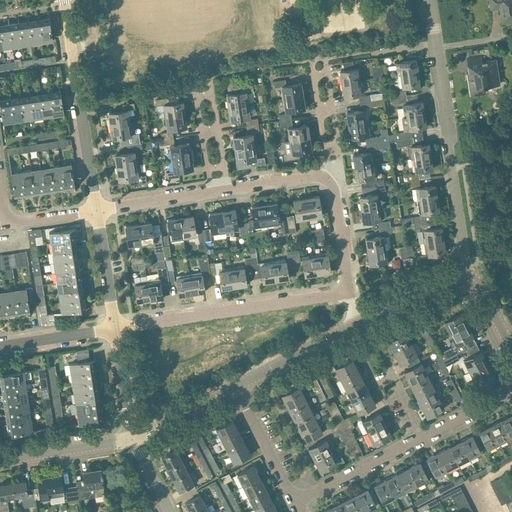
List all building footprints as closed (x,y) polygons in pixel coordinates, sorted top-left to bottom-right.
[(217,46),(236,43),(232,23),(233,23),(228,0),(110,0),(118,41),(119,41),(122,60),(140,57),(138,45),(161,41),(163,55),(200,49),(197,35),(214,32),(217,46)] [(511,0),(490,0),(492,11),(501,9),(503,24),(511,22),(511,0)] [(52,39),(49,20),(39,21),(42,41),(52,39)] [(39,21),(29,23),(32,42),(42,41),(39,21)] [(32,42),(29,23),(19,24),(22,44),(32,42)] [(12,45),(22,44),(19,24),(9,26),(12,45)] [(12,45),(9,26),(0,27),(0,31),(2,47),(12,45)] [(472,95),(487,93),(486,87),(500,85),(496,62),(483,64),(483,58),(468,60),(471,81),(470,81),(471,86),(470,86),(471,94),(472,93),(472,95)] [(20,60),(14,61),(15,63),(16,69),(23,68),(22,62),(21,62),(20,60)] [(396,64),(398,76),(418,73),(416,61),(396,64)] [(378,66),(378,68),(380,79),(386,78),(384,65),(378,66)] [(373,80),(380,79),(378,68),(378,66),(371,67),(373,80)] [(340,72),(342,85),(359,82),(358,76),(361,76),(360,69),(340,72)] [(418,73),(398,76),(400,89),(420,86),(418,73)] [(275,88),(282,86),(284,100),(303,97),(302,84),(287,87),(286,79),(274,81),(275,88)] [(360,88),(359,82),(342,85),(344,97),(364,94),(363,88),(360,88)] [(254,91),(253,84),(233,87),(235,94),(227,96),(229,108),(248,105),(246,92),(254,91)] [(393,91),(394,98),(407,96),(406,90),(393,91)] [(63,113),(60,93),(50,95),(53,115),(53,118),(64,116),(63,113)] [(53,115),(50,95),(40,96),(43,116),(53,115)] [(371,102),(370,95),(358,97),(360,103),(371,102)] [(43,116),(40,96),(30,98),(33,118),(43,116)] [(407,96),(394,98),(395,104),(402,103),(405,117),(401,118),(407,118),(424,115),(423,102),(408,104),(407,96)] [(286,112),(305,109),(303,97),(284,100),(286,112)] [(33,118),(30,98),(20,99),(23,119),(24,123),(34,122),(33,118)] [(164,105),(166,118),(185,115),(183,102),(168,105),(167,98),(155,100),(156,107),(164,105)] [(23,119),(20,99),(11,101),(14,121),(23,119)] [(14,121),(11,101),(0,102),(3,122),(14,121)] [(123,112),(108,114),(110,126),(130,123),(128,111),(135,110),(134,103),(122,105),(123,112)] [(250,118),(248,105),(229,108),(231,120),(250,118)] [(347,114),(349,127),(368,124),(367,111),(347,114)] [(278,115),(279,122),(292,120),(290,113),(278,115)] [(187,127),(185,115),(166,118),(168,130),(187,127)] [(396,141),(413,138),(411,130),(426,128),(424,115),(407,118),(401,118),(403,131),(406,130),(406,132),(395,134),(396,141)] [(259,125),(258,118),(245,120),(246,127),(259,125)] [(130,123),(110,126),(112,139),(119,138),(120,146),(128,144),(128,145),(142,143),(140,133),(135,134),(133,123),(130,123)] [(368,124),(349,127),(350,139),(357,138),(358,140),(365,139),(365,140),(366,145),(379,143),(389,142),(388,135),(371,138),(370,136),(370,135),(369,130),(368,124)] [(310,139),(308,126),(289,129),(291,142),(310,139)] [(160,133),(161,140),(173,138),(172,131),(160,133)] [(233,137),(235,150),(255,147),(253,134),(233,137)] [(161,140),(162,146),(174,144),(173,138),(161,140)] [(413,143),(413,138),(396,141),(397,147),(407,146),(409,160),(431,157),(429,144),(415,146),(415,143),(413,143)] [(310,139),(291,142),(283,143),(285,155),(286,161),(298,158),(297,154),(312,151),(310,139)] [(170,147),(172,160),(192,157),(190,144),(170,147)] [(256,158),(255,147),(235,150),(237,162),(236,162),(237,169),(266,164),(265,157),(256,158)] [(273,149),(266,150),(268,164),(275,163),(273,149)] [(115,155),(117,168),(137,165),(135,153),(115,155)] [(353,156),(355,168),(375,165),(373,153),(353,156)] [(194,169),(192,157),(172,160),(174,171),(167,172),(168,179),(180,177),(179,171),(194,169)] [(431,157),(409,160),(408,160),(409,168),(412,168),(413,172),(433,169),(431,157)] [(147,182),(146,176),(142,176),(140,165),(137,165),(117,168),(119,181),(126,179),(127,183),(128,185),(147,182)] [(375,165),(355,168),(357,181),(377,178),(376,171),(375,165)] [(71,167),(61,169),(64,189),(74,187),(71,167)] [(64,189),(61,169),(51,170),(54,190),(64,189)] [(51,170),(41,172),(44,192),(54,190),(51,170)] [(21,172),(21,173),(22,175),(25,195),(25,197),(31,196),(30,194),(34,193),(31,173),(31,171),(21,172)] [(44,192),(41,172),(31,173),(34,193),(44,192)] [(407,182),(419,180),(418,174),(406,176),(407,181),(407,182)] [(25,195),(22,175),(11,176),(14,196),(25,195)] [(420,186),(419,180),(407,182),(408,188),(420,186)] [(417,196),(419,195),(420,201),(437,199),(435,186),(416,189),(417,196)] [(379,195),(360,198),(361,210),(379,208),(381,207),(380,201),(379,195)] [(310,218),(322,217),(319,197),(307,199),(310,218)] [(296,220),(310,218),(307,199),(294,201),(296,220)] [(413,218),(401,220),(402,226),(413,224),(426,222),(424,213),(434,212),(439,211),(437,199),(420,201),(418,202),(418,208),(419,214),(420,217),(413,218)] [(280,223),(277,204),(264,206),(267,225),(280,223)] [(248,222),(245,223),(247,235),(253,234),(252,227),(254,227),(267,225),(264,206),(251,208),(253,220),(251,220),(248,221),(248,222)] [(379,208),(361,210),(363,223),(383,220),(387,219),(385,207),(381,207),(379,208)] [(235,210),(222,212),(225,232),(226,236),(233,234),(233,230),(238,230),(235,210)] [(213,233),(225,232),(222,212),(210,214),(213,233)] [(290,234),(296,233),(293,216),(287,217),(290,234)] [(193,217),(180,218),(183,238),(196,236),(193,217)] [(283,235),(290,234),(287,217),(281,218),(283,235)] [(168,220),(171,240),(183,238),(180,218),(168,220)] [(426,222),(413,224),(414,230),(426,229),(426,230),(422,231),(424,244),(444,241),(442,228),(437,229),(427,230),(426,222)] [(164,249),(161,237),(161,236),(153,237),(151,223),(138,225),(141,244),(153,243),(156,261),(165,259),(164,249)] [(241,236),(247,235),(245,223),(239,224),(241,236)] [(129,246),(141,244),(138,225),(126,227),(129,246)] [(313,237),(325,235),(324,228),(311,230),(313,237)] [(41,229),(27,231),(30,247),(36,246),(35,237),(42,236),(41,229)] [(52,233),(53,244),(74,241),(76,240),(74,230),(52,233)] [(204,230),(197,231),(199,243),(206,242),(204,230)] [(168,235),(161,237),(164,249),(170,248),(169,240),(168,235)] [(368,252),(388,249),(386,237),(366,240),(368,252)] [(55,254),(75,251),(74,241),(53,244),(55,254)] [(420,263),(428,262),(427,256),(446,253),(444,241),(424,244),(425,254),(419,255),(420,263)] [(206,252),(204,243),(197,245),(199,254),(206,252)] [(388,249),(368,252),(370,264),(390,261),(389,255),(388,249)] [(77,260),(75,251),(55,254),(56,264),(77,260)] [(293,251),(286,252),(288,265),(295,264),(293,251)] [(27,252),(20,253),(23,267),(29,266),(27,252)] [(20,253),(14,254),(16,268),(23,267),(20,253)] [(315,255),(318,275),(331,273),(328,253),(315,255)] [(10,269),(16,268),(14,254),(8,255),(10,269)] [(4,270),(10,269),(8,255),(2,256),(4,270)] [(318,275),(315,255),(302,257),(305,276),(318,275)] [(209,265),(209,264),(208,257),(198,258),(201,272),(189,274),(189,277),(192,294),(205,292),(202,277),(211,276),(211,275),(209,265)] [(263,283),(276,281),(273,261),(257,264),(256,257),(251,258),(253,270),(261,269),(263,283)] [(234,288),(247,286),(245,271),(253,270),(251,258),(244,259),(245,266),(231,268),(234,288)] [(273,261),(276,281),(289,279),(286,259),(273,261)] [(400,267),(399,259),(394,260),(392,263),(393,268),(400,267)] [(78,270),(77,260),(56,264),(58,273),(78,270)] [(131,265),(132,272),(145,270),(144,263),(131,265)] [(169,283),(167,271),(166,267),(165,267),(161,267),(157,268),(158,278),(147,280),(150,301),(163,299),(160,285),(169,284),(169,283)] [(234,288),(231,268),(218,270),(221,290),(234,288)] [(78,270),(58,273),(59,283),(80,280),(78,270)] [(179,296),(192,294),(189,277),(189,274),(176,276),(179,296)] [(81,290),(80,280),(59,283),(61,293),(81,290)] [(137,303),(150,301),(147,280),(134,282),(137,303)] [(27,291),(16,293),(19,313),(30,312),(28,301),(34,300),(32,289),(26,290),(27,291)] [(81,290),(61,293),(62,303),(83,300),(81,290)] [(16,293),(6,294),(9,315),(19,313),(16,293)] [(0,316),(9,315),(6,294),(0,295),(0,316)] [(83,300),(62,303),(64,314),(84,310),(83,300)] [(46,306),(39,307),(42,327),(55,325),(54,313),(47,314),(46,306)] [(445,322),(451,334),(468,325),(462,314),(445,322)] [(426,329),(440,322),(438,316),(423,323),(426,329)] [(430,336),(426,329),(423,323),(418,326),(425,339),(430,336)] [(444,353),(440,355),(443,362),(457,355),(467,350),(463,342),(473,337),(474,337),(468,325),(451,334),(454,341),(451,343),(453,347),(444,351),(445,353),(444,353)] [(412,344),(406,333),(389,341),(394,353),(412,344)] [(434,344),(430,336),(425,339),(429,347),(434,344)] [(418,356),(412,344),(394,353),(400,365),(418,356)] [(79,363),(72,364),(73,374),(94,371),(92,361),(90,361),(89,349),(77,351),(79,363)] [(470,372),(487,364),(481,352),(471,357),(464,361),(470,372)] [(435,358),(440,369),(445,366),(443,362),(440,355),(435,358)] [(457,355),(443,362),(445,366),(459,359),(457,355)] [(335,369),(341,380),(359,372),(353,360),(335,369)] [(404,372),(410,384),(427,375),(422,364),(404,372)] [(496,380),(487,364),(470,372),(478,389),(496,380)] [(445,366),(440,369),(444,376),(449,373),(445,366)] [(1,375),(3,385),(23,382),(22,379),(31,378),(30,371),(1,375)] [(95,381),(94,371),(73,374),(75,384),(95,381)] [(364,383),(359,372),(341,380),(347,392),(364,383)] [(318,376),(324,389),(330,386),(324,374),(318,376)] [(433,387),(427,375),(410,384),(416,395),(433,387)] [(310,381),(316,393),(322,390),(316,378),(310,381)] [(446,381),(451,391),(456,388),(451,378),(446,381)] [(97,391),(95,381),(75,384),(76,394),(97,391)] [(23,382),(3,385),(4,395),(24,392),(23,382)] [(370,394),(364,383),(347,392),(353,403),(370,394)] [(335,395),(330,386),(324,389),(329,397),(335,395)] [(300,387),(282,396),(288,407),(305,398),(300,387)] [(416,395),(421,407),(439,398),(433,387),(416,395)] [(462,399),(456,388),(451,391),(457,402),(462,399)] [(472,394),(469,388),(461,392),(464,398),(472,394)] [(322,390),(316,393),(320,401),(326,398),(322,390)] [(98,401),(97,391),(76,394),(78,404),(98,401)] [(26,392),(24,392),(4,395),(1,396),(2,402),(5,401),(6,405),(28,401),(26,392)] [(376,405),(370,394),(353,403),(358,414),(376,405)] [(311,410),(305,398),(288,407),(294,418),(311,410)] [(421,407),(427,418),(444,409),(439,398),(421,407)] [(334,399),(329,402),(335,412),(339,410),(334,399)] [(28,401),(6,405),(7,415),(27,412),(29,411),(28,401)] [(79,414),(100,411),(98,401),(78,404),(79,414)] [(325,404),(331,414),(335,412),(329,402),(325,404)] [(294,418),(299,430),(317,421),(311,410),(294,418)] [(335,412),(342,427),(352,422),(349,416),(343,419),(339,410),(335,412)] [(101,421),(100,411),(79,414),(81,424),(101,421)] [(9,425),(29,421),(27,412),(7,415),(9,425)] [(330,426),(332,431),(342,427),(335,412),(331,414),(336,423),(330,426)] [(368,433),(386,425),(380,413),(362,422),(368,433)] [(511,436),(511,414),(502,420),(510,437),(511,436)] [(215,429),(211,431),(217,442),(221,440),(222,442),(239,433),(232,420),(215,428),(215,429)] [(499,443),(510,437),(502,420),(490,425),(499,443)] [(9,425),(5,425),(7,435),(10,435),(30,432),(29,421),(9,425)] [(322,432),(317,421),(299,430),(305,441),(322,432)] [(351,429),(355,427),(352,422),(342,427),(350,442),(355,439),(351,429)] [(391,436),(386,425),(368,433),(374,445),(391,436)] [(494,445),(497,450),(502,448),(499,443),(490,425),(479,431),(488,449),(494,445)] [(339,434),(344,444),(350,442),(342,427),(332,431),(335,436),(339,434)] [(222,442),(227,453),(244,444),(239,433),(222,442)] [(481,452),(472,435),(460,441),(469,458),(481,452)] [(208,449),(202,437),(196,440),(202,451),(208,449)] [(355,439),(350,442),(356,454),(361,451),(355,439)] [(190,443),(196,455),(200,453),(200,452),(194,440),(190,443)] [(309,449),(315,460),(332,452),(326,440),(309,449)] [(458,464),(469,458),(460,441),(449,447),(458,464)] [(356,454),(350,442),(344,444),(350,456),(356,454)] [(233,464),(250,456),(244,444),(227,453),(233,464)] [(449,447),(438,452),(447,470),(458,464),(449,447)] [(208,449),(202,451),(208,463),(214,460),(208,449)] [(182,462),(176,451),(161,459),(167,470),(182,462)] [(196,455),(202,466),(206,464),(200,452),(200,453),(196,455)] [(332,452),(315,460),(321,472),(336,464),(337,466),(344,462),(340,454),(335,457),(332,452)] [(426,458),(435,476),(447,470),(438,452),(426,458)] [(509,462),(507,457),(497,462),(500,466),(509,462)] [(208,463),(214,474),(219,471),(214,460),(208,463)] [(188,474),(182,462),(167,470),(173,481),(188,474)] [(420,462),(408,468),(417,485),(429,479),(420,462)] [(206,464),(202,466),(207,476),(212,474),(206,464)] [(260,478),(254,467),(237,476),(243,487),(260,478)] [(413,487),(417,485),(408,468),(397,474),(406,491),(413,487)] [(479,477),(488,472),(486,468),(477,473),(479,477)] [(84,484),(77,485),(79,499),(89,498),(89,495),(94,495),(94,497),(104,495),(100,470),(83,473),(84,479),(84,484)] [(470,481),(479,477),(477,473),(468,477),(470,481)] [(173,481),(179,492),(193,485),(188,474),(173,481)] [(397,474),(386,479),(395,497),(406,491),(397,474)] [(462,476),(452,481),(455,485),(464,481),(462,476)] [(39,487),(33,488),(34,493),(35,500),(40,499),(40,501),(50,500),(50,498),(64,496),(61,477),(45,479),(45,481),(38,482),(39,487)] [(265,490),(260,478),(243,487),(248,498),(265,490)] [(386,479),(374,485),(383,503),(395,497),(386,479)] [(504,484),(501,479),(490,484),(493,489),(504,484)] [(446,490),(455,485),(452,481),(444,485),(446,490)] [(36,506),(35,500),(34,493),(27,494),(25,482),(12,483),(14,496),(21,495),(23,508),(36,506)] [(220,484),(226,496),(231,493),(225,482),(220,484)] [(0,511),(9,510),(7,497),(14,496),(12,483),(0,484),(0,511)] [(437,487),(439,490),(440,493),(446,490),(444,485),(443,484),(437,487)] [(493,489),(496,495),(506,489),(504,484),(493,489)] [(224,498),(218,486),(213,489),(219,500),(224,498)] [(452,498),(462,492),(460,487),(449,492),(451,497),(452,498)] [(364,511),(376,506),(367,489),(356,495),(364,511)] [(499,500),(509,495),(506,489),(496,495),(499,500)] [(271,501),(265,490),(248,498),(254,509),(271,501)] [(432,491),(423,496),(425,501),(434,496),(432,491)] [(439,497),(442,501),(451,497),(449,492),(439,497)] [(452,498),(454,503),(465,498),(462,492),(452,498)] [(237,504),(231,493),(226,496),(232,507),(237,504)] [(350,511),(364,511),(356,495),(345,500),(350,511)] [(506,503),(511,500),(511,499),(509,495),(499,500),(501,505),(506,503)] [(185,504),(189,511),(196,511),(206,507),(200,496),(185,504)] [(413,501),(416,505),(425,501),(423,496),(413,501)] [(219,500),(225,511),(230,509),(224,498),(219,500)] [(429,508),(438,503),(436,498),(426,503),(429,508)] [(457,509),(468,504),(465,498),(454,503),(457,509)] [(350,511),(345,500),(333,506),(336,511),(350,511)] [(254,509),(255,511),(276,511),(277,511),(271,501),(254,509)] [(418,511),(421,511),(429,508),(426,503),(416,508),(418,511)]
